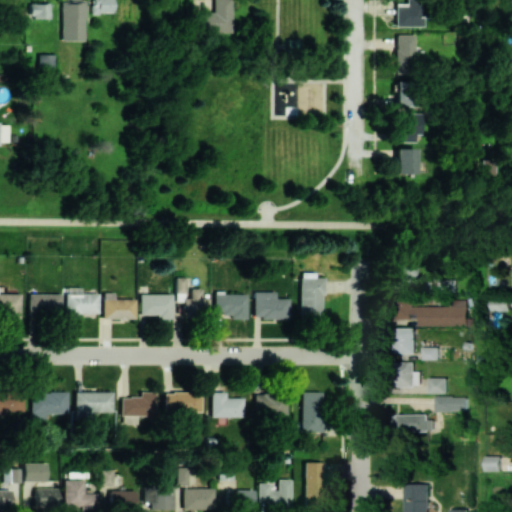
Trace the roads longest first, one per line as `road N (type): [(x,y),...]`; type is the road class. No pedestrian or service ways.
road 1 (residential): [(0,354),(359,355)]
road 2 (residential): [(359,511),(359,258)]
road 3 (residential): [(355,178),(355,0)]
